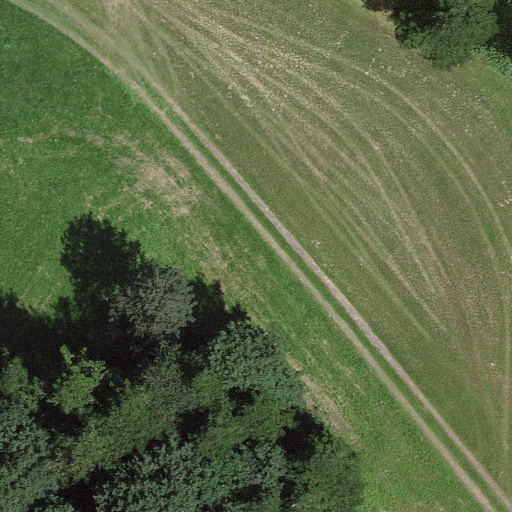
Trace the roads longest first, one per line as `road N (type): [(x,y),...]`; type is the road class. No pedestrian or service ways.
road 1 (track): [(127,0),(138,73),(171,122),(502,511)]
road 2 (track): [(138,73),(19,0)]
